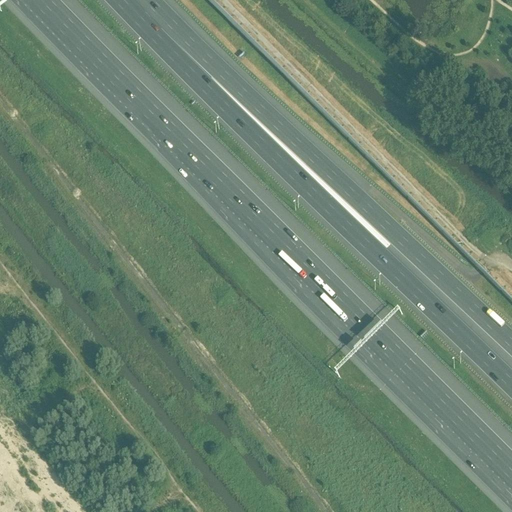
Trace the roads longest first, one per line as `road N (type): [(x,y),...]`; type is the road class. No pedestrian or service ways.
road 1 (motorway): [(34,0),(511,475)]
road 2 (motorway): [(511,390),(160,28)]
road 3 (motorway): [(511,344),(160,28)]
road 4 (residential): [(90,372),(184,492)]
road 5 (residential): [(13,275),(90,372)]
